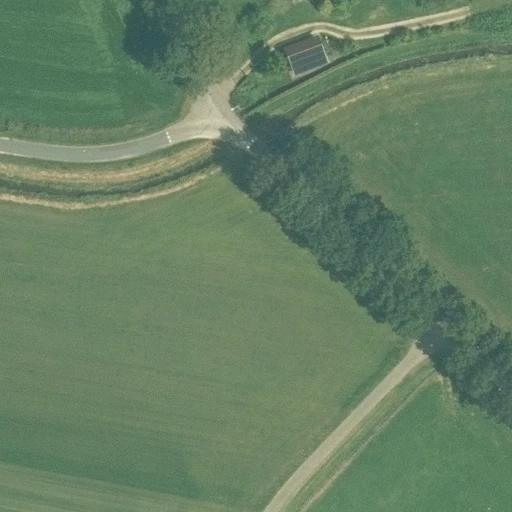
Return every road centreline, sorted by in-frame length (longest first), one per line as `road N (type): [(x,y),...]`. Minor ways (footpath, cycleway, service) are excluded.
road 1 (unclassified): [(441,326),(220,119)]
road 2 (unclassified): [(272,511),(441,326)]
road 3 (unclassified): [(220,119),(161,144),(103,156),(0,148)]
road 4 (unclassified): [(220,119),(160,0)]
